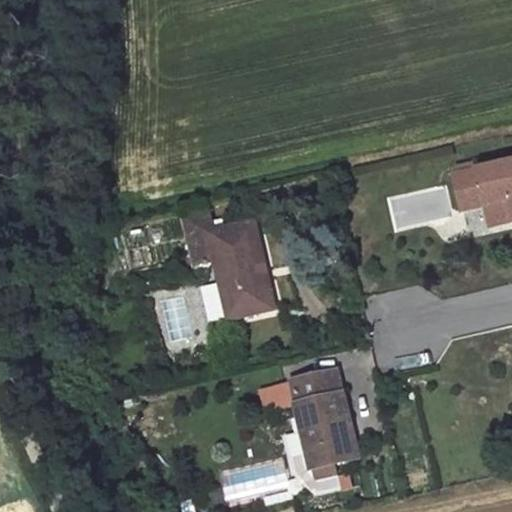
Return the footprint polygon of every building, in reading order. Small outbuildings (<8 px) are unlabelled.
[(473,162),(457,166),(459,174),(455,175),(464,211),(488,205),(493,227),(511,222),(511,161),(475,170),(473,162)] [(196,263),(217,259),(211,232),(214,231),(210,210),(185,215),(196,263)] [(214,231),(211,232),(217,259),(222,283),(203,287),(210,322),(229,317),(230,319),(275,309),(271,291),(266,292),(255,241),(260,240),(256,222),(214,231)] [(337,372),(295,381),(300,404),(298,405),(305,433),(313,468),(336,463),(358,457),(344,394),(342,395),(337,372)] [(313,468),(305,433),(288,437),(296,471),(303,481),(316,478),(320,495),(352,488),(349,476),(339,478),(336,463),(313,468)]
